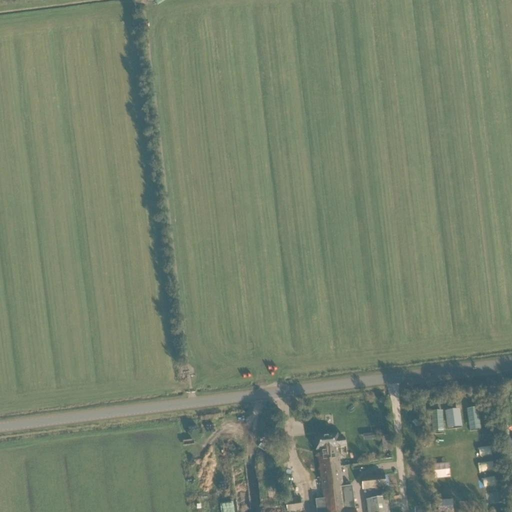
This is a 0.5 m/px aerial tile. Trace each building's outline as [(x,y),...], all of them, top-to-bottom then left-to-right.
[(355,511),(353,487),(343,488),(338,452),(336,453),(336,449),(346,448),(345,439),(338,440),(337,436),(314,439),(316,451),(326,450),(326,454),(318,455),(324,500),(316,501),(316,511),(355,511)] [(238,486),(249,486),(248,463),(237,463),(238,486)] [(385,488),(384,477),(362,479),(363,490),(385,488)] [(398,494),(390,495),(391,502),(399,501),(398,494)] [(388,511),(387,499),(367,501),(368,511),(388,511)] [(296,511),(300,511),(298,501),(286,502),(286,511),(296,511)]
